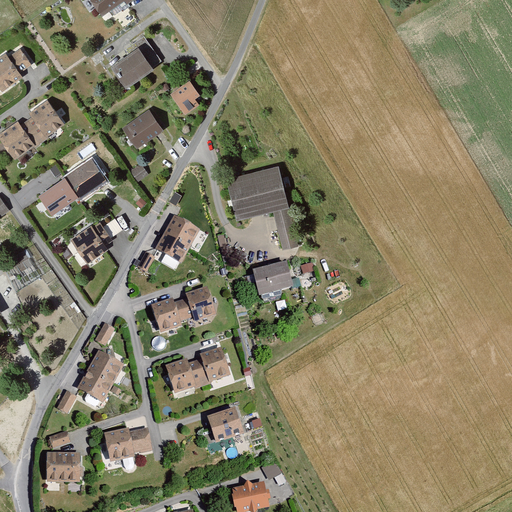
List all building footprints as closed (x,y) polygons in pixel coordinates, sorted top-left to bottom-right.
[(84,0),(100,22),(125,5),(128,8),(139,0),(84,0)] [(161,63),(143,38),(129,48),(134,54),(110,70),(126,93),(155,73),(152,69),(161,63)] [(6,56),(0,60),(0,94),(1,96),(25,80),(22,76),(32,70),(20,51),(8,59),(6,56)] [(205,106),(190,84),(171,98),(186,119),(205,106)] [(18,122),(0,135),(0,141),(14,162),(35,148),(36,149),(49,140),(48,138),(65,126),(48,101),(26,115),(30,120),(21,126),(18,122)] [(164,135),(149,113),(122,131),(137,153),(164,135)] [(107,185),(92,161),(63,180),(76,200),(79,204),(107,185)] [(147,174),(141,166),(131,173),(136,181),(147,174)] [(280,167),(226,179),(236,224),(275,215),(291,212),(280,167)] [(76,200),(63,180),(39,197),(52,217),(76,200)] [(0,219),(11,212),(0,196),(0,219)] [(148,206),(142,199),(136,205),(142,211),(148,206)] [(291,212),(275,215),(283,251),(299,247),(291,212)] [(175,218),(156,251),(182,266),(200,232),(175,218)] [(115,219),(103,227),(111,239),(123,230),(115,219)] [(99,221),(70,241),(87,267),(109,252),(106,249),(114,243),(111,239),(103,227),(99,221)] [(147,254),(138,269),(147,274),(156,260),(147,254)] [(287,261),(254,269),(260,294),(293,287),(287,261)] [(313,265),(300,269),(303,278),(316,275),(313,265)] [(173,298),(152,305),(161,334),(184,327),(182,322),(190,319),(192,325),(218,317),(208,286),(187,293),(188,298),(175,303),(173,298)] [(105,326),(95,343),(106,349),(116,332),(105,326)] [(189,358),(167,364),(176,392),(197,385),(197,388),(213,383),(212,381),(233,375),(224,347),(201,354),(203,358),(190,362),(189,358)] [(100,350),(78,390),(104,404),(125,365),(100,350)] [(68,395),(58,412),(68,417),(78,401),(68,395)] [(207,417),(216,443),(244,433),(236,408),(207,417)] [(260,419),(251,422),(254,430),(262,427),(260,419)] [(129,428),(105,433),(111,462),(136,457),(135,453),(152,449),(148,430),(131,434),(129,428)] [(67,431),(49,437),(53,448),(71,442),(67,431)] [(81,453),(47,452),(46,480),(80,482),(80,477),(84,477),(84,467),(81,467),(81,453)] [(276,460),(262,468),(269,480),(275,477),(279,484),(287,480),(276,460)] [(265,481),(232,488),(237,511),(270,505),(265,481)]
